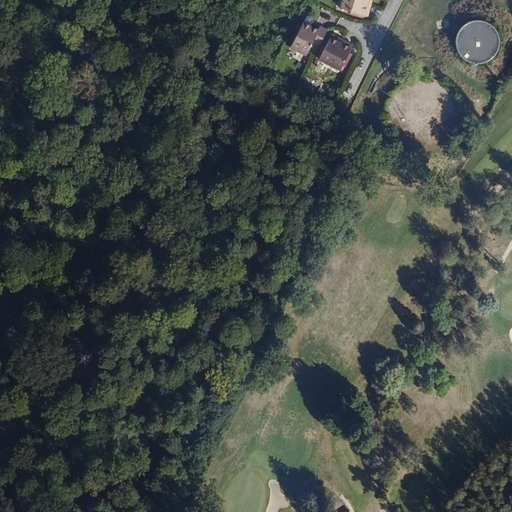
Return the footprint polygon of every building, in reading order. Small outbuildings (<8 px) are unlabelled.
[(363,8),(365,0),(340,0),(337,10),(364,19),(367,9),(363,8)] [(481,65),(488,61),(492,55),(495,48),(495,40),(492,33),(487,27),(480,23),(473,22),(466,23),(459,26),(454,32),(451,38),(450,45),(452,52),(455,58),(460,63),(467,66),(474,67),(481,65)] [(321,52),(328,36),(320,32),(318,34),(304,28),(292,53),(307,60),(312,48),(321,52)] [(343,72),(355,46),(345,42),(343,46),(333,41),(323,63),(343,72)] [(420,153),(428,152),(436,150),(443,146),(449,141),(454,135),(457,127),(459,119),(459,111),(457,103),(454,96),(449,90),(443,85),(436,81),(428,79),(420,78),(412,80),(404,83),(398,87),(392,93),(388,100),(385,108),(385,116),(386,124),(388,131),(392,138),(398,144),(405,149),(412,152),(420,153)]
